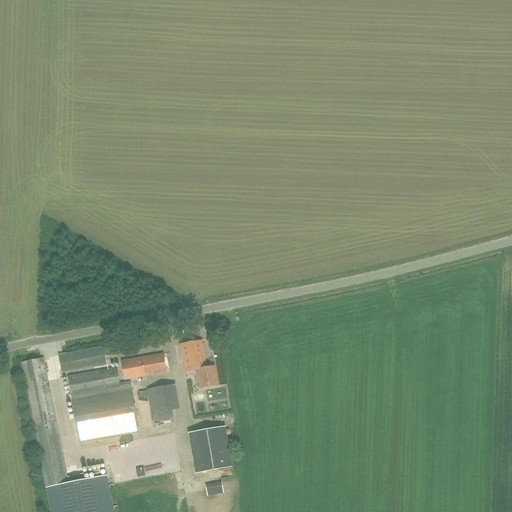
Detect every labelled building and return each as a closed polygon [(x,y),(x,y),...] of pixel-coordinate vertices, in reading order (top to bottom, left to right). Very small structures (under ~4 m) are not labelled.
[(138,350),(136,340),(59,356),(63,374),(107,365),(105,357),(138,350)] [(201,389),(217,386),(214,367),(206,368),(202,341),(180,345),(185,373),(196,371),(197,382),(200,382),(201,389)] [(125,380),(167,373),(163,354),(122,362),(125,380)] [(83,478),(79,479),(79,481),(68,483),(67,477),(62,455),(43,359),(21,363),(46,489),(50,511),(113,511),(108,484),(106,476),(85,480),(84,480),(83,478)] [(117,368),(68,377),(80,443),(139,432),(130,384),(120,386),(117,368)] [(174,419),(168,386),(147,390),(153,422),(174,419)] [(189,434),(196,473),(232,467),(225,428),(189,434)] [(224,487),(208,488),(209,496),(225,494),(224,487)]
